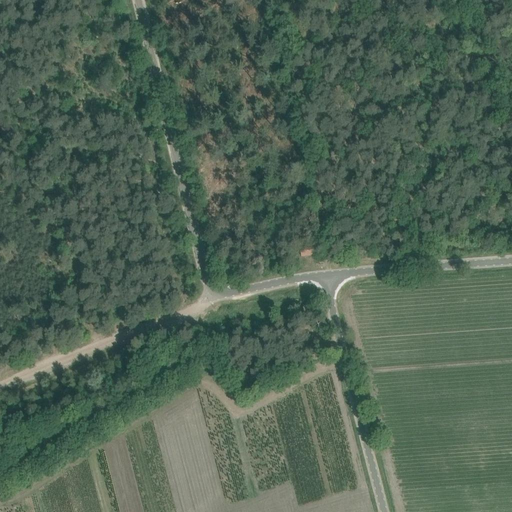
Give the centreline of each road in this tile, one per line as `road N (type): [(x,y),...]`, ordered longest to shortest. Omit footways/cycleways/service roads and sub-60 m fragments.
road 1 (unclassified): [(212,296),(137,0)]
road 2 (unclassified): [(383,511),(327,275)]
road 3 (track): [(0,383),(212,296)]
road 4 (unclassified): [(327,275),(511,260)]
